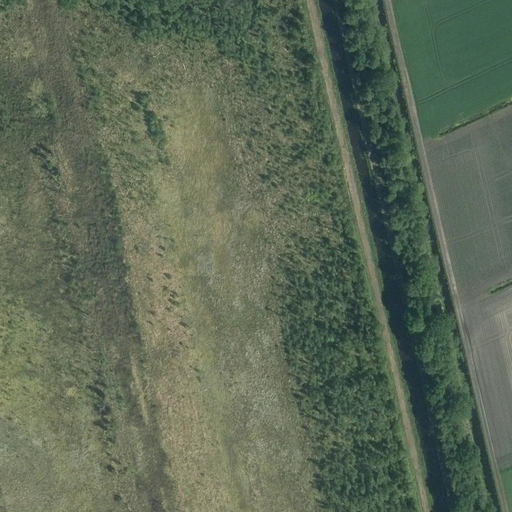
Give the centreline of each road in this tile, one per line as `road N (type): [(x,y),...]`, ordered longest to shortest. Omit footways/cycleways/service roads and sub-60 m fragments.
road 1 (track): [(455,511),(337,0)]
road 2 (track): [(427,511),(309,0)]
